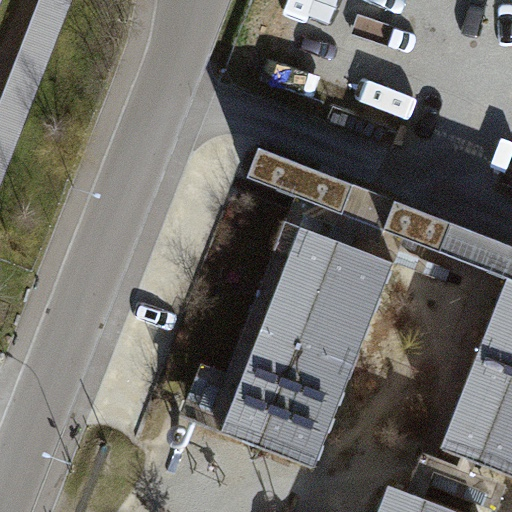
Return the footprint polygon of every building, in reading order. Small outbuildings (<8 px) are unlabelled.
[(41,0),(0,107),(0,184),(71,0),(41,0)] [(365,55),(391,0),(320,0),(308,28),(365,55)] [(511,244),(259,147),(247,177),(507,277),(511,279),(511,244)] [(301,226),(263,323),(357,360),(395,262),(301,226)] [(511,279),(507,277),(441,446),(511,473),(511,279)] [(263,323),(222,430),(315,466),(357,360),(263,323)] [(464,511),(389,483),(377,511),(464,511)]
